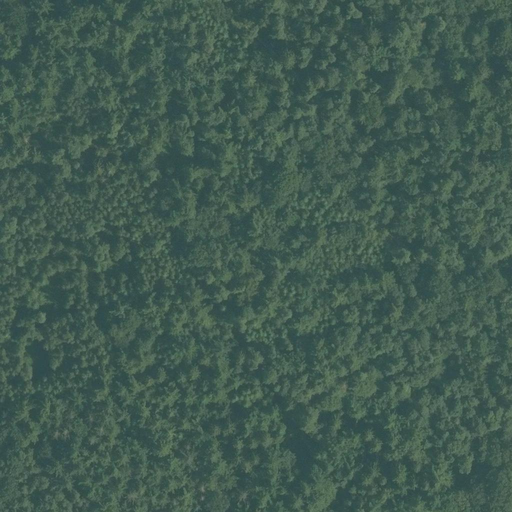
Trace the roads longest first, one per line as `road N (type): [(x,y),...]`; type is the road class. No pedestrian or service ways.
road 1 (track): [(511,381),(443,317),(426,321),(296,427),(248,360),(196,276),(197,250),(350,125)]
road 2 (track): [(350,125),(492,6),(487,0)]
